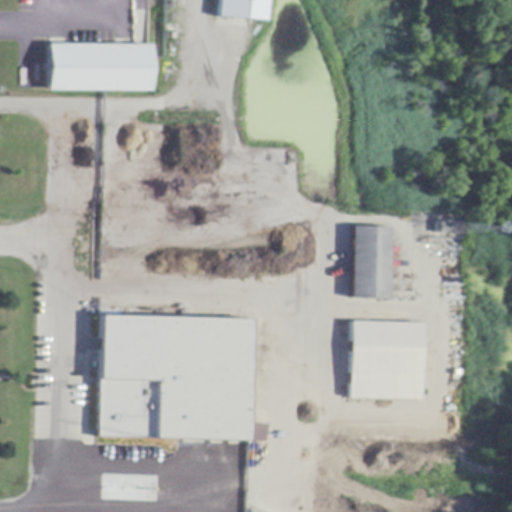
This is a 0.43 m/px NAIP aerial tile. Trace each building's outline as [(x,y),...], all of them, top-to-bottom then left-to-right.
[(264,0),(263,22),(247,20),(217,18),(216,17),(217,0),(264,0)] [(147,46),(149,46),(149,92),(46,91),(46,90),(47,45),(147,46)] [(348,299),(349,228),(386,229),(385,300),(348,299)] [(244,442),(174,440),(94,438),(94,431),(96,384),(96,381),(96,357),(97,352),(97,340),(97,317),(248,321),(244,442)] [(348,323),(419,325),(417,401),(345,399),(348,323)]
